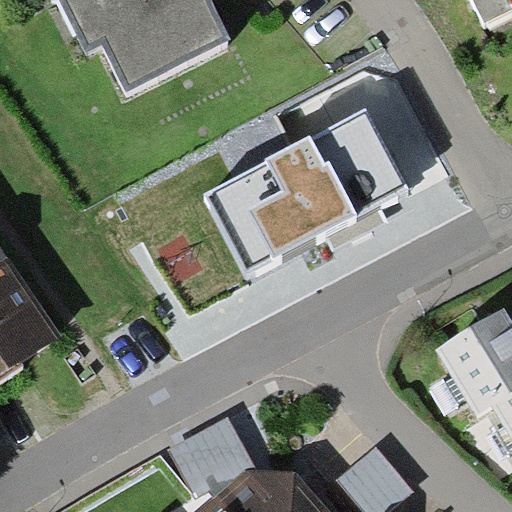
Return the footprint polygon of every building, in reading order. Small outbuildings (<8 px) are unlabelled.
[(135,96),(233,48),(208,0),(49,0),(83,68),(113,53),(135,96)] [(511,0),(469,0),(488,35),(511,21),(511,0)] [(249,279),(342,229),(409,193),(366,113),(206,199),(249,279)] [(0,390),(59,351),(0,262),(0,390)] [(490,414),(511,400),(511,333),(504,321),(437,362),(475,424),(490,414)] [(511,400),(490,414),(511,450),(511,400)] [(229,421),(172,451),(195,498),(211,490),(216,498),(252,467),(229,421)] [(378,449),(341,480),(367,511),(387,511),(414,490),(378,449)] [(332,511),(301,475),(275,468),(252,467),(216,498),(200,511),(332,511)]
